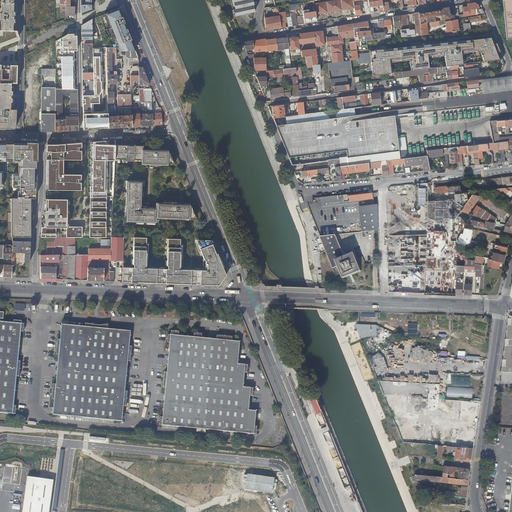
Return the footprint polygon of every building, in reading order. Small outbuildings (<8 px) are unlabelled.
[(0,20),(1,20),(0,30),(14,31),(14,22),(14,19),(13,18),(13,16),(14,15),(14,12),(13,11),(13,0),(1,0),(1,13),(0,13),(0,20)] [(82,13),(91,10),(91,5),(92,5),(91,0),(85,0),(85,1),(81,2),(81,13),(82,13)] [(230,0),(234,16),(244,14),(255,12),(252,1),(256,0),(230,0)] [(334,0),(316,3),(316,0),(313,1),(314,6),(315,6),(317,14),(354,9),(353,6),(353,1),(352,0),(334,0)] [(383,11),(381,0),(367,0),(368,1),(369,13),(373,12),(372,6),(378,5),(378,7),(377,7),(378,12),(383,11)] [(511,39),(511,0),(503,0),(502,0),(506,40),(511,39)] [(301,3),(289,5),(290,12),(291,20),(292,26),(297,25),(294,11),(296,11),(295,9),(302,8),(301,8),(301,3)] [(469,15),(487,13),(485,8),(481,9),(479,9),(479,8),(478,5),(475,3),(467,4),(469,15)] [(65,6),(65,15),(68,15),(75,15),(75,6),(71,6),(70,6),(65,7),(65,6)] [(445,20),(451,19),(452,19),(451,15),(449,16),(448,7),(442,8),(443,10),(445,20)] [(119,9),(104,15),(110,29),(109,29),(112,37),(113,37),(116,44),(116,47),(116,51),(125,51),(134,51),(131,44),(133,43),(119,9)] [(316,21),(315,11),(309,12),(308,10),(302,10),(302,13),(303,15),(304,23),(316,21)] [(418,14),(420,24),(426,23),(427,23),(429,22),(435,21),(434,16),(439,15),(440,20),(442,20),(445,20),(443,10),(418,14)] [(279,15),(281,28),(285,27),(286,27),(285,19),(287,18),(286,13),(284,13),(283,12),(279,13),(279,15)] [(400,25),(401,37),(421,35),(420,24),(418,14),(418,13),(413,13),(415,30),(407,31),(405,19),(407,18),(407,16),(409,16),(408,14),(399,16),(400,25)] [(265,18),(265,31),(281,28),(279,15),(265,18)] [(383,29),(383,21),(383,19),(371,20),(373,23),(376,23),(377,28),(377,30),(383,29)] [(384,32),(384,34),(387,33),(386,30),(391,29),(391,20),(383,21),(383,29),(384,32)] [(447,32),(453,31),(451,20),(445,21),(447,32)] [(363,41),(365,41),(371,40),(384,39),(384,34),(384,32),(373,33),(373,28),(370,28),(370,30),(359,31),(359,30),(361,30),(361,29),(369,28),(367,21),(353,24),(354,36),(355,42),(358,42),(357,37),(363,37),(363,41)] [(84,40),(92,40),(92,25),(90,23),(81,25),(81,30),(82,30),(82,36),(81,36),(81,40),(84,40)] [(420,24),(421,35),(428,34),(426,23),(420,24)] [(339,44),(342,43),(343,43),(342,38),(354,36),(353,24),(337,26),(339,44)] [(326,45),(330,45),(339,44),(337,26),(332,27),(333,34),(335,34),(336,37),(326,38),(326,45)] [(56,87),(79,88),(77,30),(70,29),(69,34),(56,40),(56,87)] [(14,31),(0,30),(0,47),(17,41),(20,40),(17,31),(14,31)] [(315,43),(315,44),(316,47),(325,46),(323,31),(314,32),(315,43)] [(314,32),(299,34),(300,37),(289,38),(291,50),(296,49),(297,51),(300,51),(299,45),(315,43),(314,32)] [(496,36),(369,50),(370,52),(357,54),(359,64),(371,62),(372,70),(373,69),(374,75),(390,73),(389,62),(391,62),(396,62),(396,60),(405,59),(405,60),(411,60),(413,59),(414,70),(430,68),(429,57),(429,55),(433,55),(433,57),(442,56),(441,54),(446,53),(446,55),(447,66),(451,65),(462,64),(464,64),(462,53),(468,52),(468,50),(478,49),(478,51),(482,51),(483,50),(485,55),(484,56),(485,60),(485,61),(505,59),(496,36)] [(287,37),(265,40),(266,51),(285,49),(286,56),(290,55),(287,37)] [(265,39),(253,41),(253,51),(253,52),(266,51),(265,40),(265,39)] [(93,48),(92,40),(84,40),(84,59),(93,59),(93,50),(93,49),(93,48)] [(253,40),(242,42),(246,50),(252,49),(252,51),(253,51),(253,41),(253,40)] [(331,54),(342,52),(341,45),(343,44),(342,43),(339,44),(330,45),(331,54)] [(116,52),(116,51),(116,47),(111,47),(106,48),(107,61),(107,71),(112,70),(112,54),(109,54),(109,53),(116,52)] [(98,49),(93,49),(93,50),(93,59),(93,64),(93,72),(93,73),(107,73),(107,72),(107,71),(107,61),(106,48),(100,48),(98,48),(98,49)] [(307,66),(318,65),(316,55),(316,49),(301,50),(302,57),(305,56),(307,66)] [(349,61),(350,61),(358,60),(357,51),(350,51),(351,58),(349,58),(349,61)] [(332,63),(343,61),(342,52),(331,54),(332,63)] [(254,61),(254,70),(266,70),(266,58),(253,58),(254,61)] [(329,70),(330,70),(351,68),(350,61),(349,61),(343,61),(332,63),(329,63),(329,70)] [(321,71),(329,70),(329,63),(318,65),(307,66),(308,68),(310,68),(311,76),(317,75),(317,73),(321,72),(321,71)] [(463,65),(462,64),(451,65),(451,66),(451,68),(451,71),(452,79),(458,78),(458,76),(457,71),(457,67),(461,67),(463,66),(463,65)] [(463,70),(463,66),(461,67),(457,67),(457,71),(458,76),(472,74),(472,76),(475,76),(475,74),(479,73),(478,68),(470,69),(463,70)] [(142,67),(138,67),(138,74),(138,75),(138,76),(138,81),(138,82),(138,84),(149,84),(142,67)] [(283,74),(296,73),(295,67),(291,68),(281,69),(281,70),(277,70),(277,71),(267,72),(267,77),(275,76),(275,78),(284,78),(283,74)] [(437,73),(437,67),(432,68),(428,68),(429,74),(424,75),(425,82),(431,81),(431,77),(433,77),(432,75),(433,75),(433,73),(437,73)] [(0,69),(0,70),(0,72),(0,71),(0,128),(14,129),(16,127),(16,112),(16,105),(13,105),(13,104),(10,104),(11,102),(12,101),(12,98),(11,98),(11,95),(12,94),(12,91),(11,90),(11,82),(16,82),(17,68),(10,68),(0,68),(0,69)] [(402,71),(394,72),(395,78),(403,76),(416,75),(416,76),(418,75),(420,74),(420,81),(419,81),(419,83),(425,82),(424,75),(429,74),(428,68),(407,71),(402,71)] [(117,83),(117,71),(114,71),(114,75),(110,75),(110,72),(107,72),(107,73),(107,76),(107,88),(109,88),(109,86),(110,86),(110,83),(117,83)] [(93,72),(82,72),(82,75),(82,78),(91,78),(91,80),(93,80),(93,73),(93,72)] [(84,130),(108,128),(108,117),(108,115),(108,110),(108,103),(107,92),(107,88),(107,73),(93,73),(94,96),(83,96),(84,130)] [(33,93),(40,94),(41,75),(33,75),(33,93)] [(260,87),(266,86),(266,84),(266,76),(256,77),(260,87)] [(511,90),(511,76),(483,79),(485,93),(511,90)] [(347,78),(331,80),(332,86),(334,86),(335,92),(347,90),(346,85),(348,84),(347,78)] [(89,90),(82,90),(83,92),(83,96),(94,96),(94,94),(93,81),(89,81),(89,90)] [(356,84),(357,91),(365,90),(364,83),(359,83),(356,84)] [(418,93),(418,99),(428,98),(427,93),(431,93),(434,92),(435,92),(442,91),(442,85),(426,87),(427,92),(422,93),(422,87),(417,88),(418,93)] [(55,89),(55,88),(42,87),(41,97),(41,104),(40,132),(55,132),(78,130),(77,89),(55,89)] [(283,88),(269,89),(270,94),(270,100),(291,97),(290,94),(290,95),(289,90),(283,90),(283,88)] [(396,102),(395,91),(389,91),(390,99),(386,100),(387,104),(396,102)] [(370,94),(372,106),(380,104),(379,93),(370,94)] [(118,94),(118,105),(118,108),(123,108),(131,107),(131,98),(131,94),(118,94)] [(342,97),(343,109),(346,109),(348,108),(347,101),(355,100),(354,96),(342,97)] [(271,106),(273,118),(285,117),(283,105),(271,106)] [(123,108),(118,108),(118,114),(125,114),(125,116),(108,117),(108,128),(132,127),(132,126),(131,117),(131,115),(131,107),(123,108)] [(423,107),(355,116),(347,117),(347,122),(394,116),(407,114),(413,113),(420,113),(424,112),(423,107)] [(273,118),(289,158),(338,152),(346,151),(347,158),(387,153),(388,160),(400,159),(394,118),(413,116),(413,113),(407,114),(394,116),(347,122),(347,117),(355,116),(355,112),(354,108),(348,108),(346,109),(343,109),(338,110),(324,111),(319,112),(304,114),(298,115),(285,117),(273,118)] [(161,113),(153,114),(153,120),(153,125),(159,125),(162,124),(162,118),(161,113)] [(153,120),(153,114),(146,114),(139,114),(139,115),(140,126),(153,125),(153,120)] [(139,115),(131,115),(131,117),(132,126),(140,126),(139,115)] [(498,130),(497,121),(490,122),(491,127),(494,127),(495,130),(498,130)] [(113,161),(113,145),(106,145),(106,141),(90,142),(90,196),(107,196),(107,161),(113,161)] [(507,141),(497,142),(498,149),(499,163),(504,162),(503,149),(511,148),(511,149),(511,150),(511,149),(511,142),(507,143),(507,141)] [(46,191),(81,191),(81,175),(63,175),(63,159),(81,160),(81,142),(56,144),(46,144),(46,191)] [(497,142),(493,143),(487,143),(488,150),(489,161),(493,161),(492,155),(490,152),(489,150),(498,149),(497,142)] [(488,150),(487,143),(477,145),(478,151),(479,154),(479,157),(479,159),(483,158),(482,150),(488,150)] [(36,144),(13,144),(12,161),(20,162),(19,174),(12,174),(12,188),(19,188),(19,197),(17,197),(17,199),(35,198),(36,144)] [(126,145),(115,145),(114,160),(122,160),(121,161),(130,162),(130,156),(133,156),(133,160),(141,160),(141,164),(149,164),(149,166),(161,166),(161,164),(169,165),(169,158),(171,158),(168,150),(159,150),(159,152),(153,151),(150,151),(150,150),(142,149),(142,146),(134,146),(134,147),(131,147),(131,146),(126,146),(126,145)] [(478,151),(477,145),(468,146),(468,152),(472,151),(473,154),(473,157),(474,157),(475,157),(475,163),(476,165),(480,165),(479,159),(479,157),(479,154),(478,151)] [(468,152),(468,146),(457,147),(459,162),(460,167),(462,167),(461,153),(468,152)] [(457,147),(442,149),(443,155),(443,158),(444,169),(449,168),(447,153),(450,153),(451,163),(459,162),(457,147)] [(426,150),(427,155),(427,156),(428,160),(443,158),(443,155),(442,149),(429,150),(426,150)] [(338,152),(339,159),(340,166),(348,165),(347,158),(346,151),(338,152)] [(289,158),(292,165),(328,160),(339,159),(338,152),(289,158)] [(387,153),(347,158),(348,165),(354,164),(368,163),(380,161),(387,160),(388,160),(387,153)] [(427,155),(404,158),(405,163),(405,166),(423,164),(423,171),(430,170),(428,160),(427,156),(427,155)] [(400,159),(388,160),(387,160),(387,162),(387,166),(388,175),(394,174),(393,165),(405,163),(404,158),(400,159)] [(339,159),(328,160),(328,164),(334,163),(335,167),(340,166),(339,159)] [(387,162),(387,160),(380,161),(368,163),(369,168),(380,167),(382,167),(383,175),(388,175),(387,166),(387,162)] [(368,163),(354,164),(355,170),(356,172),(369,170),(369,168),(368,163)] [(348,165),(340,166),(341,180),(344,179),(343,173),(356,172),(355,170),(354,164),(348,165)] [(340,166),(335,167),(335,173),(331,173),(332,181),(341,180),(340,166)] [(311,175),(317,174),(317,169),(307,170),(301,171),(302,177),(305,177),(305,178),(311,177),(311,175)] [(511,176),(498,178),(499,186),(511,184),(511,176)] [(142,182),(126,181),(125,215),(127,215),(127,222),(155,223),(155,217),(169,218),(169,219),(183,220),(183,218),(191,219),(191,212),(193,212),(190,204),(176,204),(176,202),(163,202),(163,203),(156,203),(155,208),(141,208),(142,182)] [(428,274),(430,188),(422,187),(422,207),(412,206),(411,274),(428,274)] [(419,188),(418,196),(414,196),(413,203),(421,203),(421,198),(420,198),(420,192),(422,192),(422,188),(419,188)] [(477,190),(474,194),(484,196),(485,195),(511,214),(511,213),(511,211),(511,210),(487,193),(488,191),(511,207),(511,202),(500,194),(496,191),(492,189),(484,190),(483,192),(482,190),(477,190)] [(348,194),(335,195),(335,199),(344,198),(345,201),(375,198),(374,192),(348,195),(348,194)] [(474,194),(462,211),(467,213),(478,198),(506,217),(510,219),(507,225),(511,226),(511,214),(485,195),(484,196),(474,194)] [(106,238),(106,197),(103,197),(98,197),(90,197),(90,237),(106,238)] [(20,237),(30,237),(30,226),(32,226),(35,198),(17,199),(11,199),(11,237),(20,237)] [(66,226),(66,200),(46,199),(46,227),(42,227),(40,238),(55,238),(76,238),(78,238),(78,227),(66,226)] [(365,232),(379,230),(378,211),(378,205),(362,207),(363,219),(365,232)] [(488,221),(496,223),(497,223),(502,224),(502,222),(497,221),(497,219),(478,205),(471,214),(472,214),(472,215),(488,220),(488,221)] [(485,222),(484,227),(495,229),(496,223),(488,221),(485,220),(485,222)] [(494,234),(484,232),(482,240),(493,242),(494,234)] [(323,243),(338,279),(362,270),(357,259),(354,250),(344,254),(336,234),(320,236),(323,243)] [(510,242),(511,238),(501,236),(499,242),(497,242),(497,243),(499,244),(499,245),(508,247),(510,242)] [(24,263),(29,263),(30,237),(20,237),(20,241),(13,241),(13,245),(12,259),(12,262),(14,262),(14,253),(24,253),(24,263)] [(109,261),(123,261),(124,238),(111,237),(111,249),(89,249),(89,255),(75,255),(75,263),(74,280),(114,282),(114,272),(110,272),(110,269),(109,269),(109,261)] [(132,267),(123,266),(122,282),(156,283),(218,286),(225,275),(211,239),(195,238),(204,259),(204,270),(179,268),(180,239),(168,238),(166,268),(145,268),(147,237),(134,237),(132,267)] [(477,241),(475,248),(483,250),(484,242),(477,241)] [(12,259),(13,245),(10,245),(10,248),(5,248),(5,245),(3,246),(3,259),(12,259)] [(63,255),(75,255),(75,245),(55,245),(55,255),(59,255),(63,255)] [(507,255),(508,247),(499,245),(497,245),(495,252),(496,252),(507,255)] [(505,262),(507,255),(496,252),(494,260),(501,261),(505,262)] [(59,262),(59,255),(55,255),(40,255),(40,264),(40,279),(56,279),(56,267),(44,267),(44,262),(59,262)] [(62,280),(74,280),(75,263),(75,255),(63,255),(62,267),(62,280)] [(466,266),(466,271),(476,272),(476,269),(476,264),(477,256),(466,257),(466,266)] [(484,257),(477,256),(476,264),(485,266),(485,263),(484,263),(483,263),(484,257)] [(500,269),(501,261),(494,260),(492,260),(491,259),(491,258),(489,258),(489,260),(490,260),(489,266),(500,269)] [(485,266),(476,264),(476,269),(477,269),(476,276),(481,277),(482,268),(485,268),(485,266)] [(3,277),(11,278),(12,265),(3,265),(3,277)] [(457,277),(459,277),(459,276),(461,277),(461,272),(460,272),(460,271),(466,271),(466,266),(458,265),(457,277)] [(466,273),(465,294),(473,295),(473,281),(472,273),(466,273)] [(0,412),(15,414),(16,406),(14,406),(16,376),(18,376),(20,361),(17,360),(20,332),(22,332),(23,324),(20,323),(21,320),(13,320),(12,322),(0,321),(0,318),(3,319),(3,312),(0,311),(0,412)] [(511,316),(510,316),(510,319),(508,319),(508,321),(508,330),(507,330),(507,339),(506,339),(505,346),(505,351),(504,351),(504,360),(503,360),(502,384),(511,384),(511,316)] [(53,383),(52,399),(55,399),(53,415),(122,421),(124,405),(126,406),(128,390),(125,390),(127,362),(130,362),(132,346),(129,346),(130,331),(108,329),(108,324),(103,325),(85,323),(84,327),(61,325),(60,339),(57,339),(55,354),(59,355),(56,384),(53,383)] [(359,337),(379,337),(379,324),(358,325),(359,337)] [(161,417),(160,424),(258,434),(259,425),(255,425),(257,410),(249,409),(250,396),(253,396),(254,387),(243,386),(245,372),(248,372),(249,364),(238,363),(240,341),(233,340),(233,336),(217,335),(217,339),(202,337),(202,334),(194,333),(193,336),(179,335),(179,331),(171,331),(171,334),(168,334),(167,342),(169,343),(167,372),(165,372),(163,387),(166,387),(163,417),(161,417)] [(316,397),(310,399),(315,414),(321,412),(316,397)] [(470,427),(469,438),(462,438),(462,444),(469,444),(469,448),(475,448),(476,427),(470,427)] [(456,456),(456,460),(462,461),(463,448),(452,447),(451,447),(447,447),(447,450),(453,451),(453,450),(457,450),(457,452),(456,456)] [(463,448),(462,461),(470,462),(472,460),(474,449),(463,448)] [(457,480),(469,481),(470,471),(469,469),(444,467),(443,478),(455,480),(456,472),(458,473),(457,480)] [(461,497),(467,497),(469,481),(457,480),(455,480),(443,478),(416,475),(418,480),(462,485),(462,489),(459,488),(459,493),(461,493),(461,494),(461,497)] [(52,482),(26,478),(21,511),(48,511),(52,482)] [(454,504),(465,505),(467,497),(461,497),(456,496),(455,496),(454,504)]
